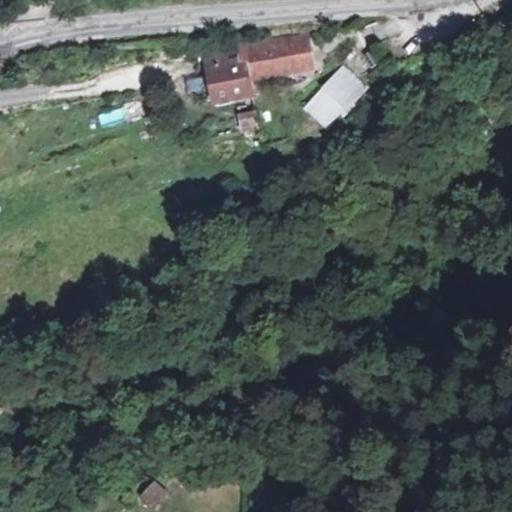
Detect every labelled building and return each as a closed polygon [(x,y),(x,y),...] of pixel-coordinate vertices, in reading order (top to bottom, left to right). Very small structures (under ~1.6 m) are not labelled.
[(302,37),(274,41),(276,54),(245,60),(248,77),(271,73),(307,66),(302,37)] [(276,54),(274,41),(235,47),(237,62),(239,61),(245,60),(276,54)] [(200,54),(202,68),(223,64),(222,51),(200,54)] [(223,64),(202,68),(208,101),(245,94),(239,61),(237,62),(223,64)] [(307,66),(271,73),(274,86),(309,81),(307,66)] [(339,71),(303,107),(322,127),(359,90),(339,71)] [(233,124),(236,135),(254,132),(251,121),(233,124)] [(208,146),(211,161),(241,154),(238,140),(208,146)]
